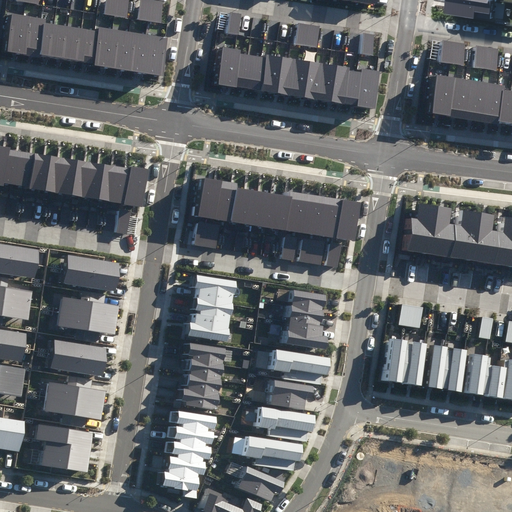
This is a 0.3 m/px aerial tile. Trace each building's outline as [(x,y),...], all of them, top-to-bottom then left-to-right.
[(126,0),(103,0),(101,12),(124,16),(126,0)] [(160,0),(136,0),(134,16),(157,20),(160,0)] [(237,11),(227,9),(224,29),(234,31),(237,11)] [(318,24),(296,20),(292,41),(315,45),(318,24)] [(370,32),(360,31),(356,51),(367,52),(370,32)] [(462,41),(439,38),(436,58),(458,62),(462,41)] [(495,47),(473,43),(469,64),(492,68),(495,47)] [(443,75),(428,72),(421,111),(437,114),(443,75)] [(459,77),(443,75),(437,114),(452,116),(459,77)] [(474,79),(459,77),(452,116),(468,119),(474,79)] [(490,82),(474,79),(468,119),(483,121),(490,82)] [(505,84),(490,82),(483,121),(499,123),(505,84)] [(511,85),(505,84),(499,123),(511,125),(511,85)] [(79,94),(79,104),(93,104),(93,95),(79,94)] [(424,121),(394,114),(389,135),(419,141),(424,121)] [(0,185),(134,207),(141,162),(0,139),(0,185)] [(188,218),(349,243),(357,198),(280,186),(279,191),(234,184),(234,179),(196,172),(188,218)] [(395,252),(440,259),(448,205),(403,198),(395,252)] [(440,259),(484,265),(492,211),(448,205),(440,259)] [(126,210),(116,208),(113,228),(123,230),(126,210)] [(484,265),(511,269),(511,213),(492,211),(484,265)] [(217,226),(195,222),(191,243),(214,246),(217,226)] [(292,237),(281,235),(278,255),(289,257),(292,237)] [(322,242),(299,239),(296,260),(319,263),(322,242)] [(337,245),(327,243),(323,264),(334,265),(337,245)] [(33,249),(0,245),(0,275),(30,279),(33,249)] [(115,261),(62,254),(58,281),(112,288),(115,261)] [(191,276),(186,306),(224,311),(229,281),(191,276)] [(0,314),(21,318),(25,289),(0,286),(0,314)] [(319,293),(285,289),(279,335),(313,340),(319,293)] [(112,302),(56,294),(52,326),(108,334),(112,302)] [(396,324),(415,327),(418,308),(399,305),(396,324)] [(220,341),(224,311),(186,306),(182,336),(220,341)] [(449,312),(439,310),(436,328),(446,330),(449,312)] [(449,312),(446,330),(455,331),(458,313),(449,312)] [(475,337),(486,339),(489,318),(478,317),(475,337)] [(502,341),(511,342),(511,321),(505,321),(502,341)] [(0,354),(17,357),(21,332),(0,328),(0,354)] [(379,379),(396,382),(403,341),(385,338),(379,379)] [(45,368),(98,375),(102,346),(49,339),(45,368)] [(217,363),(220,347),(184,341),(182,357),(217,363)] [(419,343),(403,341),(396,382),(413,384),(419,343)] [(418,385),(435,388),(441,347),(424,344),(418,385)] [(458,349),(441,347),(435,388),(452,390),(458,349)] [(320,374),(323,357),(269,348),(266,368),(282,371),(283,368),(320,374)] [(459,392),(476,395),(483,354),(466,351),(459,392)] [(511,390),(511,358),(500,356),(499,366),(493,398),(511,400),(511,390)] [(214,379),(217,363),(182,357),(179,373),(214,379)] [(476,395),(493,398),(499,366),(482,363),(476,395)] [(19,367),(0,364),(0,392),(15,395),(19,367)] [(212,395),(214,379),(179,373),(176,390),(212,395)] [(313,383),(261,376),(257,401),(310,408),(313,383)] [(98,387),(42,380),(38,411),(94,419),(98,387)] [(209,412),(212,395),(176,390),(173,406),(209,412)] [(171,406),(168,423),(206,429),(211,430),(214,413),(209,412),(173,406),(171,406)] [(308,433),(310,413),(254,406),(251,425),(308,433)] [(18,419),(0,416),(0,448),(14,451),(18,419)] [(37,465),(81,471),(86,430),(33,423),(30,440),(40,441),(37,465)] [(167,437),(204,443),(206,429),(168,423),(166,437),(167,437)] [(296,443),(242,434),(240,453),(293,461),(296,443)] [(167,437),(164,453),(200,459),(201,459),(204,443),(167,437)] [(164,453),(161,468),(191,473),(197,474),(200,459),(164,453)] [(268,500),(277,480),(240,464),(231,484),(268,500)] [(156,467),(154,484),(189,490),(191,473),(161,468),(156,467)] [(197,510),(201,511),(250,511),(254,504),(238,497),(234,506),(205,493),(197,510)]
